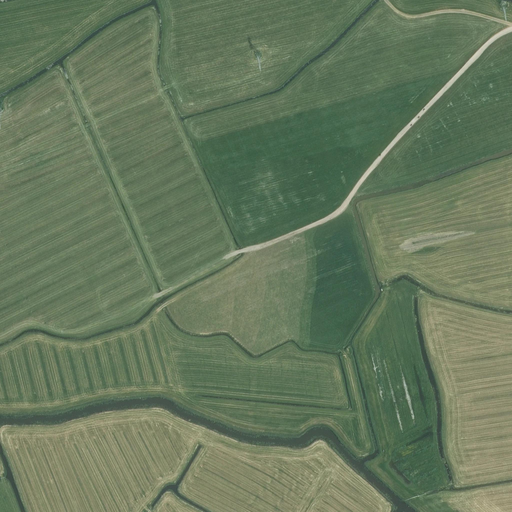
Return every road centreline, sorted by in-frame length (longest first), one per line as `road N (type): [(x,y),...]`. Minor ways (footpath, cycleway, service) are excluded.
road 1 (track): [(511,28),(485,45),(371,165),(344,206),(248,249)]
road 2 (track): [(511,25),(456,10),(402,15),(385,0)]
